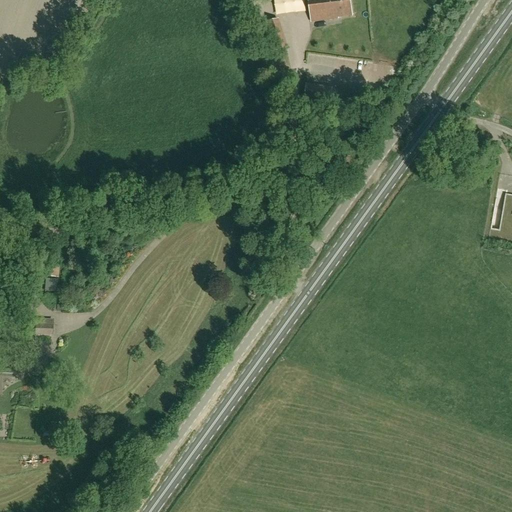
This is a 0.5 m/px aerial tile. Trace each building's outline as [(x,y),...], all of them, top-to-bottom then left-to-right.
[(308,0),(311,21),(338,18),(338,17),(352,15),(350,0),(308,0)] [(271,52),(286,48),(278,19),(263,23),(271,52)] [(59,265),(46,264),(45,276),(58,278),(59,265)] [(34,335),(52,336),(53,319),(34,318),(34,335)] [(0,395),(1,377),(16,377),(19,381),(32,370),(34,373),(46,362),(32,346),(16,361),(16,363),(18,366),(13,371),(0,370),(0,395)]
